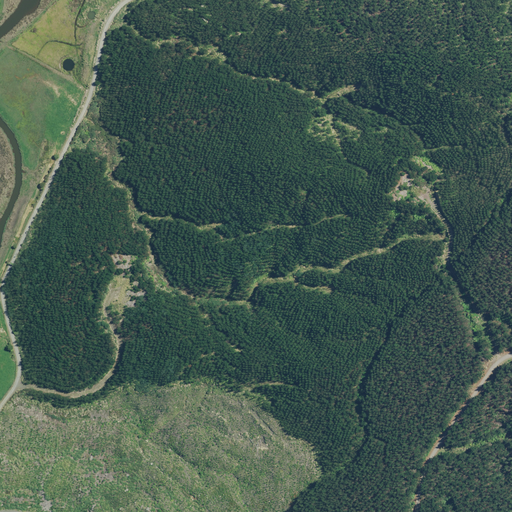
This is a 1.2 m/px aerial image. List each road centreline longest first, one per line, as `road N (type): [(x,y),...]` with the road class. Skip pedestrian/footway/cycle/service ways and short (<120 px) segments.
road 1 (track): [(0,404),(18,362),(2,285),(88,99),(111,16),(128,0)]
road 2 (track): [(416,511),(439,441),(511,354)]
